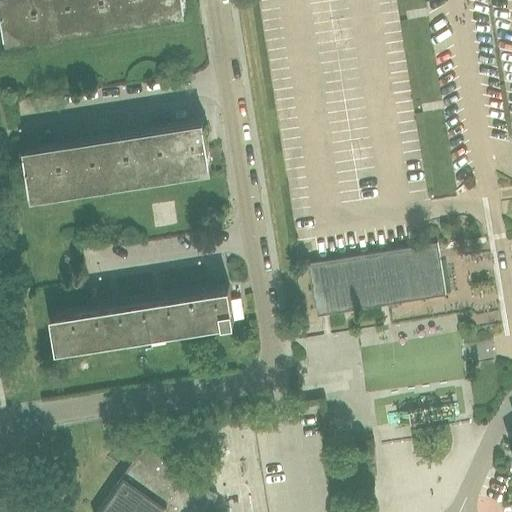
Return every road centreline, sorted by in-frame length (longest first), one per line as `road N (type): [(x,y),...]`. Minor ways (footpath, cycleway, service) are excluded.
road 1 (residential): [(251,239),(275,370),(0,423)]
road 2 (residential): [(23,110),(223,79)]
road 3 (residential): [(86,270),(251,239)]
road 4 (residential): [(251,239),(223,79)]
